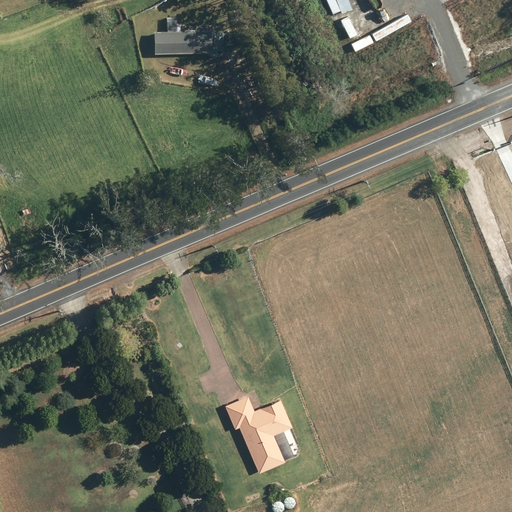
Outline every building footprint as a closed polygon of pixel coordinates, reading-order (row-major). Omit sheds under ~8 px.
[(332,0),(338,13),(348,9),(343,0),(332,0)] [(404,15),(365,33),(368,40),(407,22),(404,15)] [(210,53),(210,51),(223,50),(222,32),(210,32),(210,30),(152,31),(153,54),(210,53)] [(365,33),(345,41),(349,48),(368,40),(365,33)] [(284,462),(283,460),(293,456),(282,431),(292,427),(280,399),(253,411),(247,396),(224,406),(234,429),(238,428),(258,474),(284,462)]
